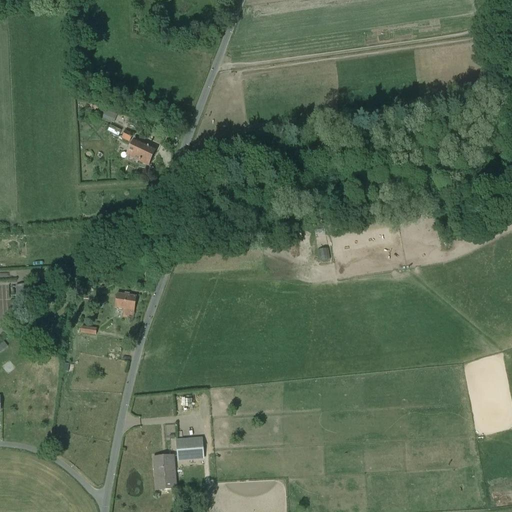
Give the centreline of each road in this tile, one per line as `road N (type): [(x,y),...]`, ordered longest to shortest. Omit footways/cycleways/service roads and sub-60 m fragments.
road 1 (unclassified): [(104,502),(136,355),(173,237),(177,173)]
road 2 (unclassified): [(0,332),(177,173)]
road 3 (unclassified): [(177,173),(241,0)]
road 4 (unclassified): [(104,502),(54,458),(0,444)]
